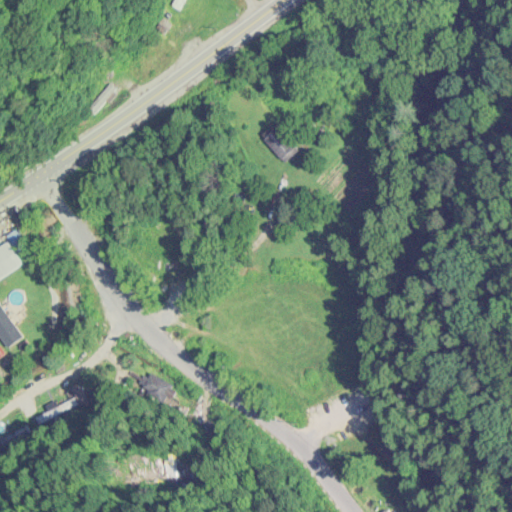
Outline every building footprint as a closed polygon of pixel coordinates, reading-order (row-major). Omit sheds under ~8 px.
[(292,157),(275,134),(267,140),(284,163),(292,157)] [(0,282),(26,267),(19,255),(29,249),(18,230),(9,236),(13,244),(0,251),(0,282)] [(0,336),(9,350),(25,339),(0,302),(0,336)] [(114,397),(105,383),(93,390),(101,405),(114,397)] [(79,407),(76,399),(37,418),(40,425),(79,407)] [(15,447),(32,436),(27,428),(9,439),(15,447)]
